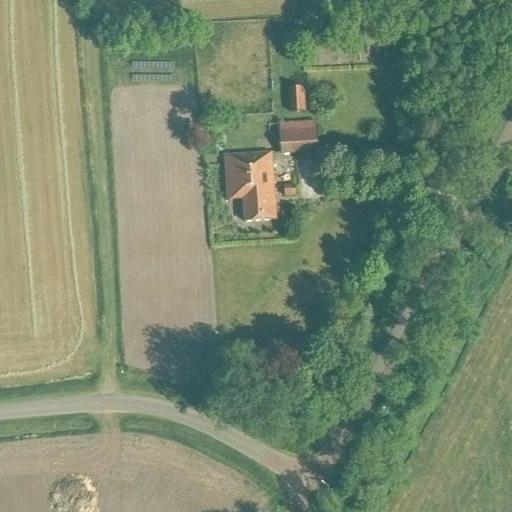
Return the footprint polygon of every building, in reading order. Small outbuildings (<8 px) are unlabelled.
[(401,83),(400,100),(423,101),(424,83),(401,83)] [(288,90),(290,114),(306,113),(304,89),(288,90)] [(315,124),(279,126),(281,155),(317,153),(315,124)] [(275,222),(270,155),(224,159),(227,202),(243,201),(244,224),(275,222)] [(295,187),(282,187),(283,199),(296,198),(295,187)]
